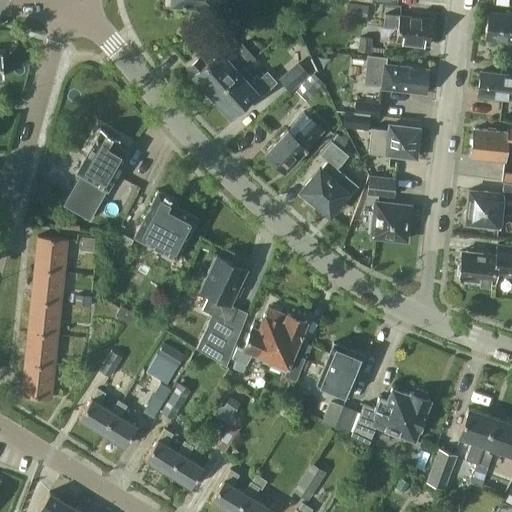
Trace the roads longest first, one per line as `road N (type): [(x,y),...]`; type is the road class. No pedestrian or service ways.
road 1 (residential): [(416,316),(339,276),(259,208),(74,8)]
road 2 (residential): [(460,0),(416,316)]
road 3 (residential): [(0,235),(41,84),(74,8)]
road 4 (residential): [(140,511),(0,426)]
